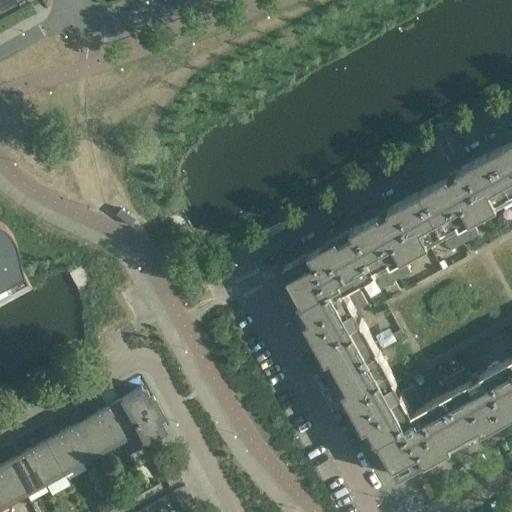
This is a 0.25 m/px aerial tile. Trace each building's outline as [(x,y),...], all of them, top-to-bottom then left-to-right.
[(511,140),(488,153),(511,196),(511,140)] [(472,220),(511,197),(511,196),(488,153),(456,171),(458,174),(450,178),(448,175),(419,191),(444,236),(451,249),(479,234),(472,220)] [(403,258),(444,236),(419,191),(388,209),(389,211),(381,216),(379,213),(352,229),(376,273),(384,287),(411,272),(403,258)] [(21,266),(18,254),(18,250),(17,247),(16,244),(16,242),(15,239),(14,238),(13,235),(10,231),(7,228),(4,225),(2,224),(0,222),(0,307),(32,289),(23,273),(22,271),(21,268),(21,266)] [(376,273),(352,229),(283,266),(303,303),(341,281),(346,290),(357,284),(376,273)] [(379,351),(361,318),(359,320),(354,311),(368,303),(357,284),(346,290),(341,281),(303,303),(297,306),(335,375),(379,351)] [(424,405),(413,386),(399,393),(394,385),(397,383),(379,351),(335,375),(373,444),(379,441),(417,420),(413,411),(424,405)] [(511,414),(511,356),(479,375),(481,377),(472,382),(465,368),(449,376),(443,380),(449,391),(443,394),(468,439),(511,414)] [(434,371),(423,376),(433,397),(444,391),(434,371)] [(163,414),(153,396),(147,399),(141,387),(120,398),(138,431),(143,440),(164,429),(157,417),(163,414)] [(468,439),(443,394),(424,405),(413,411),(417,420),(379,441),(399,477),(468,439)] [(138,431),(120,398),(102,408),(120,441),(138,431)] [(120,441),(102,408),(83,418),(101,451),(120,441)] [(101,451),(83,418),(64,429),(82,462),(101,451)] [(82,462),(64,429),(45,439),(63,472),(82,462)] [(63,472),(45,439),(26,450),(44,483),(63,472)] [(44,483),(26,450),(7,461),(25,493),(44,483)] [(25,493),(7,461),(0,464),(0,493),(6,504),(25,493)] [(162,474),(175,467),(171,461),(159,468),(162,474)] [(166,480),(178,473),(175,467),(162,474),(166,480)] [(169,486),(182,479),(178,473),(166,480),(169,486)] [(150,496),(163,489),(159,483),(147,490),(150,496)] [(176,498),(189,491),(185,485),(172,492),(176,498)] [(138,503),(150,496),(147,490),(134,497),(138,503)] [(179,504),(192,497),(189,491),(176,498),(179,504)] [(158,509),(170,502),(167,496),(154,503),(158,509)] [(183,510),(195,504),(192,497),(179,504),(183,510)] [(142,511),(152,511),(158,509),(154,503),(141,510),(142,511)]
